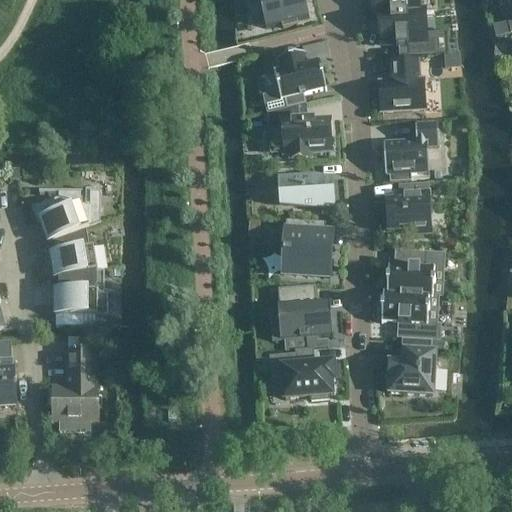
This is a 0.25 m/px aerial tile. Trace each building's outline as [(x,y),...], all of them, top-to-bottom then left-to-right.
[(249,0),(249,1),(252,0),(259,0),(267,30),(282,26),(283,30),(298,26),(297,23),(307,20),(302,0),(249,0)] [(374,0),(376,17),(425,14),(425,13),(419,14),(417,0),(374,0)] [(425,14),(376,17),(376,18),(379,17),(381,47),(396,46),(396,50),(406,49),(407,59),(435,57),(434,43),(426,43),(425,14)] [(274,74),(283,112),(299,109),(306,107),(304,97),(325,92),(325,93),(326,93),(319,63),(318,63),(318,65),(307,67),(304,56),(305,56),(305,55),(276,62),(276,63),(277,63),(280,74),(275,75),(275,74),(274,74)] [(392,65),(393,84),(380,85),(381,115),(425,112),(423,82),(418,82),(417,63),(392,65)] [(299,124),(299,109),(283,112),(267,116),(268,133),(282,133),(284,156),(291,155),(291,161),(310,159),(310,154),(331,153),(330,123),(313,124),(299,124)] [(416,144),(383,146),(385,179),(389,178),(390,185),(411,184),(411,177),(429,176),(428,150),(439,150),(437,126),(415,127),(416,144)] [(285,174),(285,166),(271,167),(271,175),(285,174)] [(335,212),(333,183),(333,182),(316,176),(315,176),(278,178),(278,188),(279,209),(310,211),(335,212)] [(395,204),(387,205),(388,231),(410,230),(410,235),(430,234),(427,186),(404,187),(404,198),(394,199),(395,204)] [(97,271),(93,251),(94,250),(93,249),(90,250),(86,232),(89,230),(89,229),(81,208),(81,207),(77,208),(73,195),(50,203),(51,205),(52,205),(55,214),(54,215),(55,216),(40,222),(49,245),(63,239),(66,254),(51,257),(55,281),(70,278),(70,293),(55,293),(55,317),(98,318),(98,316),(98,294),(98,293),(94,293),(94,278),(94,274),(97,273),(97,272),(97,271)] [(286,223),(284,259),(296,260),(295,277),(330,279),(331,251),(332,235),(325,235),(325,225),(286,223)] [(383,294),(383,296),(433,300),(433,288),(435,288),(435,283),(434,283),(434,276),(444,276),(445,256),(425,255),(424,271),(420,271),(420,269),(408,269),(408,270),(390,269),(390,267),(388,267),(388,281),(386,281),(386,285),(387,285),(387,287),(387,296),(384,296),(384,294),(383,294)] [(332,329),(330,303),(317,305),(315,289),(278,292),(282,342),(331,338),(331,339),(333,339),(333,337),(331,337),(331,329),(332,329)] [(433,301),(433,300),(383,296),(382,307),(381,307),(381,312),(382,312),(381,326),(383,326),(383,324),(398,325),(396,341),(402,342),(432,343),(440,344),(441,326),(428,326),(428,315),(429,315),(429,310),(428,310),(429,300),(431,300),(431,301),(433,301)] [(116,354),(116,342),(104,342),(104,354),(116,354)] [(431,356),(432,343),(402,342),(402,344),(405,345),(404,366),(400,366),(388,365),(387,383),(391,383),(390,395),(432,398),(435,356),(431,356)] [(0,411),(16,410),(14,373),(13,361),(12,362),(11,355),(7,356),(6,345),(0,345),(0,411)] [(66,386),(68,351),(60,350),(59,365),(54,365),(53,385),(66,386)] [(95,390),(95,354),(67,354),(67,390),(53,390),(53,423),(98,423),(98,390),(95,390)] [(335,383),(334,365),(298,368),(297,356),(269,359),(272,387),(283,386),(285,402),(310,399),(311,403),(329,402),(328,398),(332,397),(331,383),(335,383)]
